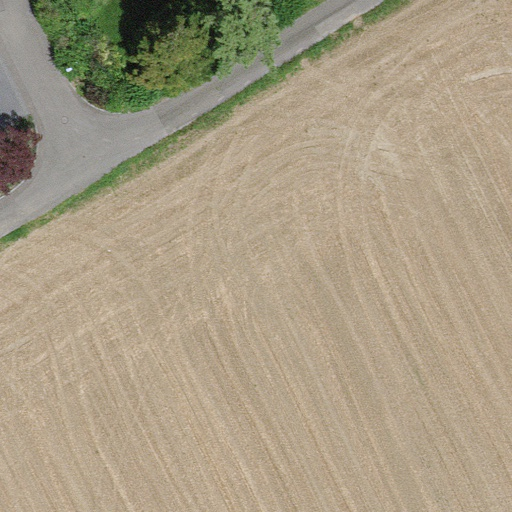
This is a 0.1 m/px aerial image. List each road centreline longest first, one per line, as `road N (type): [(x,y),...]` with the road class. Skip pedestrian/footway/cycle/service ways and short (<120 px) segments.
road 1 (track): [(350,0),(0,219)]
road 2 (residential): [(92,159),(15,0)]
